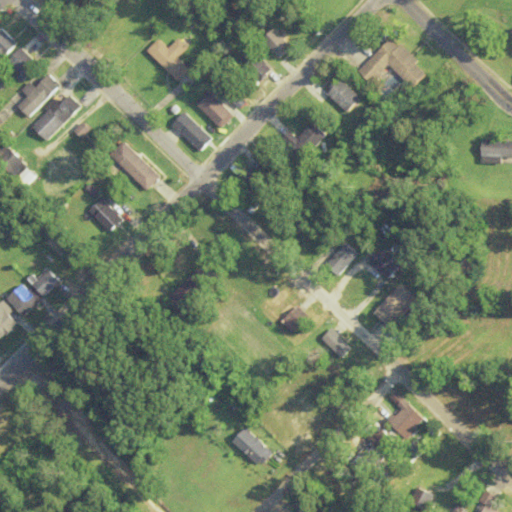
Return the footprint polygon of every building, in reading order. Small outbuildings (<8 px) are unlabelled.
[(24,45),(7,28),(0,35),(0,57),(6,63),(24,45)] [(286,60),(298,48),(278,29),(267,41),(286,60)] [(154,51),(186,81),(197,70),(185,58),(194,48),(185,38),(175,49),(165,40),(154,51)] [(395,67),(417,89),(433,74),(396,38),(363,71),(377,85),(395,67)] [(14,63),(32,81),(47,66),(29,48),(14,63)] [(270,81),(279,67),(255,52),(246,65),(270,81)] [(36,96),(25,106),(36,118),(69,87),(57,75),(43,88),(38,82),(30,90),(36,96)] [(255,103),(229,76),(221,85),(247,111),(255,103)] [(331,93),(353,114),(366,101),(344,79),(331,93)] [(241,115),(218,92),(204,106),(227,129),(241,115)] [(70,103),(65,98),(39,125),(56,142),(89,108),(77,96),(70,103)] [(177,126),(205,153),(219,139),(191,112),(177,126)] [(295,132),(289,138),(310,160),(333,136),(320,123),(303,140),(295,132)] [(487,163),(507,164),(507,158),(511,158),(511,140),(489,139),(487,163)] [(116,156),(152,191),(166,177),(130,141),(116,156)] [(47,176),(15,144),(3,155),(35,187),(47,176)] [(285,167),(284,157),(273,159),(274,168),(285,167)] [(264,183),(253,170),(239,181),(250,194),(264,183)] [(94,212),(116,234),(129,221),(107,199),(94,212)] [(361,237),(357,228),(348,233),(352,241),(361,237)] [(51,244),(75,269),(83,262),(59,236),(51,244)] [(398,269),(387,261),(380,271),(391,278),(398,269)] [(65,282),(53,271),(45,279),(40,274),(34,281),(51,297),(65,282)] [(168,303),(183,317),(215,285),(201,271),(168,303)] [(45,301),(28,285),(13,300),(29,317),(45,301)] [(376,312),(391,327),(413,305),(398,290),(376,312)] [(0,336),(5,341),(25,321),(6,302),(0,308),(0,336)] [(310,318),(299,307),(283,322),(295,333),(310,318)] [(322,339),(342,359),(352,348),(332,329),(322,339)] [(308,426),(342,393),(329,381),(296,414),(308,426)] [(391,399),(403,409),(392,422),(411,439),(428,419),(397,392),(391,399)] [(393,436),(379,423),(366,436),(379,450),(393,436)] [(241,442),(268,469),(281,456),(254,429),(241,442)] [(364,482),(345,466),(333,480),(352,496),(364,482)] [(432,511),(440,497),(424,488),(415,504),(429,511),(432,511)] [(305,511),(327,511),(310,494),(299,505),(305,511)]
